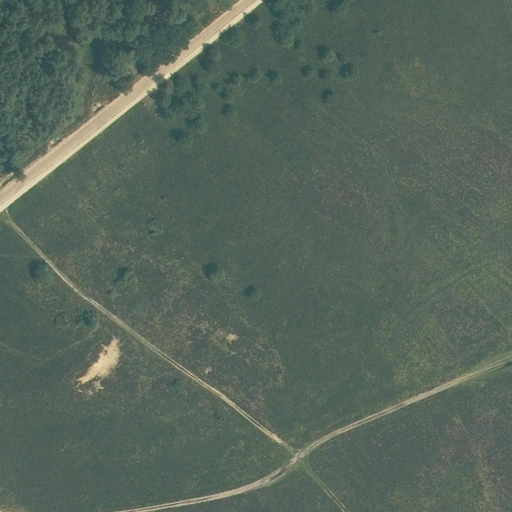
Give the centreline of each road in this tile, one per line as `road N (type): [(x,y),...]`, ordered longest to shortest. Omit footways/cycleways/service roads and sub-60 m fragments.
road 1 (track): [(511,360),(337,432),(235,490),(128,511)]
road 2 (track): [(0,198),(247,0)]
